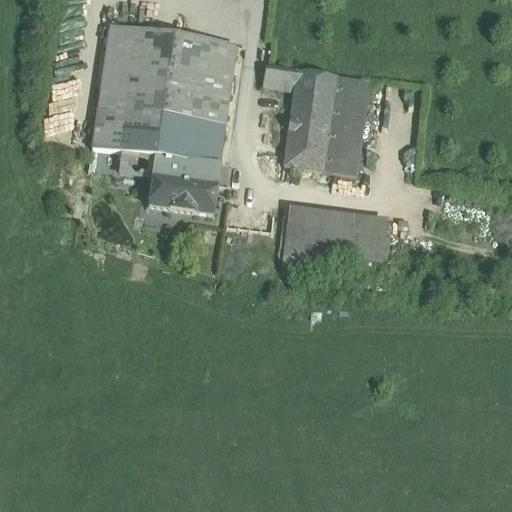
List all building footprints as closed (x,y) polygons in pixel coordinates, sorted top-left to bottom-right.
[(234,51),(110,33),(109,32),(91,154),(154,163),(218,172),(222,138),(236,51),(235,50),(234,51)] [(296,75),(265,71),(261,92),(293,97),(296,75)] [(335,81),(296,75),(293,97),(282,172),(322,177),(335,81)] [(369,86),(335,81),(322,177),(355,181),(369,86)] [(218,172),(154,163),(147,212),(213,221),(218,189),(216,189),(218,172)] [(386,227),(288,215),(283,253),(318,257),(381,265),(386,227)] [(318,257),(283,253),(281,272),(315,276),(318,257)]
